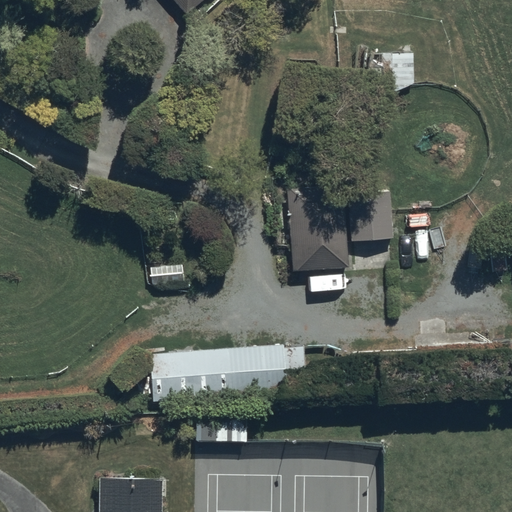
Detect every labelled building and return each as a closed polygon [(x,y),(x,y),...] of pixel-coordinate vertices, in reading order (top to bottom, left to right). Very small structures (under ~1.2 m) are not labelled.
[(208,0),(170,0),(187,19),(208,0)] [(31,33),(11,14),(0,25),(0,31),(17,48),(31,33)] [(382,55),(383,94),(397,94),(413,86),(413,55),(382,55)] [(344,204),(343,191),(287,194),(292,273),(348,271),(346,245),(393,243),(391,202),(344,204)] [(196,422),(196,445),(246,445),(246,422),(196,422)] [(98,479),(98,511),(159,511),(160,480),(98,479)]
